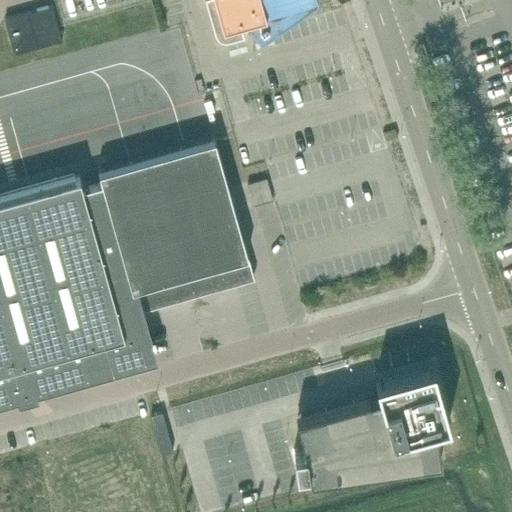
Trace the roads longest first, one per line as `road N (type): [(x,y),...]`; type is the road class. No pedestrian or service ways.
road 1 (unclassified): [(0,420),(473,290)]
road 2 (unclassified): [(473,290),(374,0)]
